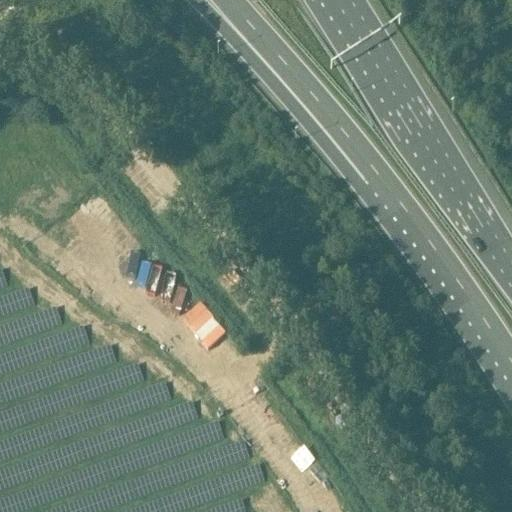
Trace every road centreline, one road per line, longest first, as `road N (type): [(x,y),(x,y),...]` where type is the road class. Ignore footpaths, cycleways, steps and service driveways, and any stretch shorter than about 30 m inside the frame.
road 1 (unclassified): [(0,59),(47,62),(79,75),(435,511)]
road 2 (trunk): [(254,31),(375,171),(511,361)]
road 3 (trunk): [(511,266),(349,0)]
